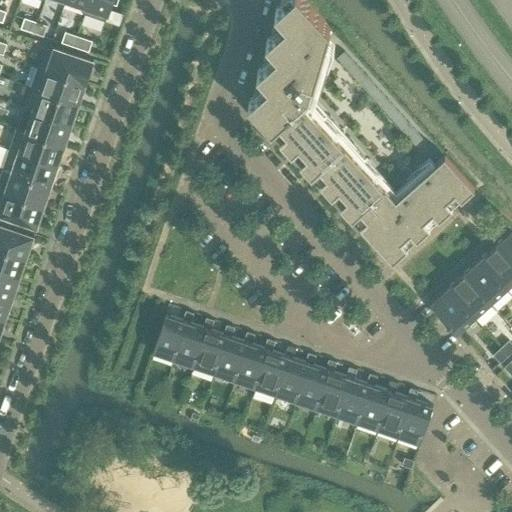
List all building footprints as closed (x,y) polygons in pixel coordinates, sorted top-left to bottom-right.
[(83,13),(84,13),(88,0),(67,0),(85,6),(83,13)] [(88,0),(84,13),(105,21),(107,14),(108,14),(108,13),(111,2),(116,4),(116,0),(88,0)] [(268,83),(250,99),(248,101),(264,118),(392,261),(408,247),(407,246),(401,240),(410,232),(415,238),(416,238),(417,239),(430,227),(429,226),(424,220),(433,212),(438,218),(439,219),(452,207),(452,206),(446,200),(455,192),(460,198),(461,199),(475,187),(445,154),(415,180),(396,198),(305,97),(311,92),(330,27),(306,0),(285,0),(275,10),(286,22),(266,40),(277,53),(257,71),(268,83)] [(20,28),(32,32),(35,21),(24,18),(20,28)] [(35,21),(32,32),(43,36),(47,25),(35,21)] [(65,44),(72,46),(76,35),(69,33),(65,44)] [(76,35),(72,46),(88,51),(92,41),(76,35)] [(45,44),(37,66),(85,82),(86,81),(85,81),(92,62),(92,61),(93,61),(93,60),(92,59),(92,60),(56,47),(55,46),(54,47),(45,44)] [(336,57),(341,63),(349,56),(344,51),(336,57)] [(341,63),(346,69),(354,62),(349,56),(341,63)] [(346,69),(352,75),(360,68),(354,62),(346,69)] [(37,66),(30,87),(78,103),(84,84),(85,84),(85,83),(85,82),(37,66)] [(352,75),(357,81),(365,74),(360,68),(352,75)] [(357,81),(363,87),(370,80),(365,74),(357,81)] [(363,87),(368,93),(376,86),(370,80),(363,87)] [(368,93),(374,99),(381,92),(376,86),(368,93)] [(30,87),(23,107),(71,123),(72,122),(71,122),(78,103),(30,87)] [(374,99),(379,105),(387,98),(381,92),(374,99)] [(379,105),(384,111),(392,104),(387,98),(379,105)] [(384,111),(390,117),(397,110),(392,104),(384,111)] [(17,126),(16,127),(64,144),(70,125),(71,125),(71,124),(71,123),(23,107),(23,108),(32,111),(26,130),(17,126)] [(390,117),(395,123),(403,116),(397,110),(390,117)] [(395,123),(401,129),(408,122),(403,116),(395,123)] [(401,129),(406,135),(414,128),(408,122),(401,129)] [(16,127),(9,148),(57,164),(58,163),(57,163),(64,144),(16,127)] [(406,135),(411,141),(415,138),(419,134),(415,130),(414,128),(406,135)] [(415,145),(417,147),(424,140),(419,134),(415,138),(411,141),(415,145)] [(424,140),(417,147),(422,153),(430,146),(424,140)] [(9,148),(2,168),(50,184),(56,166),(57,166),(57,165),(57,164),(9,148)] [(2,168),(0,175),(0,190),(43,205),(44,204),(43,204),(50,184),(2,168)] [(43,205),(0,190),(0,214),(35,226),(35,227),(36,227),(36,226),(36,225),(37,224),(36,224),(42,207),(43,207),(43,205)] [(0,247),(25,256),(32,238),(33,237),(32,236),(33,236),(33,235),(32,234),(32,235),(31,235),(0,223),(0,247)] [(511,229),(495,244),(511,263),(511,229)] [(511,263),(495,244),(479,259),(506,288),(511,282),(511,263)] [(0,247),(0,270),(18,277),(19,277),(19,276),(19,275),(25,256),(0,247)] [(479,259),(463,273),(477,289),(490,303),(505,289),(506,288),(479,259)] [(0,270),(0,293),(11,297),(14,289),(18,278),(18,279),(19,277),(18,277),(0,270)] [(463,273),(447,288),(448,289),(474,317),(490,303),(477,289),(463,273)] [(448,289),(447,288),(445,289),(430,303),(457,332),(474,317),(448,289)] [(0,316),(4,318),(5,318),(5,316),(11,297),(0,293),(0,316)] [(186,321),(190,322),(193,313),(186,310),(183,319),(186,321)] [(152,351),(173,358),(186,321),(183,319),(165,313),(152,351)] [(207,328),(211,329),(214,320),(206,317),(203,326),(207,328)] [(173,358),(194,365),(207,328),(203,326),(190,322),(186,321),(173,358)] [(227,335),(231,336),(234,327),(227,324),(223,333),(227,335)] [(194,365),(214,372),(227,335),(223,333),(211,329),(207,328),(194,365)] [(248,342),(251,343),(255,334),(247,331),(244,340),(248,342)] [(214,372),(235,379),(248,342),(244,340),(231,336),(227,335),(214,372)] [(268,349),(272,350),(275,341),(267,338),(264,347),(268,349)] [(511,343),(508,340),(501,347),(508,355),(511,351),(511,343)] [(235,379),(255,386),(268,349),(264,347),(251,343),(248,342),(235,379)] [(289,356),(292,357),(295,348),(288,345),(285,354),(289,356)] [(508,355),(501,347),(493,354),(500,362),(508,355)] [(255,386),(276,393),(289,356),(285,354),(272,350),(268,349),(255,386)] [(305,361),(309,363),(313,364),(316,355),(308,352),(305,361)] [(276,393),(296,400),(309,363),(305,361),(292,357),(289,356),(276,393)] [(329,370),(333,371),(336,362),(328,359),(325,368),(329,370)] [(296,400),(317,407),(329,370),(325,368),(313,364),(309,363),(296,400)] [(350,377),(354,378),(357,369),(349,366),(346,375),(350,377)] [(317,407),(337,414),(350,377),(346,375),(333,371),(329,370),(317,407)] [(370,384),(374,385),(377,376),(369,373),(366,382),(370,384)] [(337,414),(357,421),(370,384),(366,382),(354,378),(350,377),(337,414)] [(391,391),(394,392),(398,383),(390,380),(387,389),(391,391)] [(357,421),(378,428),(391,391),(387,389),(374,385),(370,384),(357,421)] [(407,396),(411,398),(415,399),(415,398),(418,390),(415,389),(410,387),(407,396)] [(378,428),(398,435),(411,398),(407,396),(394,392),(391,391),(378,428)] [(411,398),(398,435),(415,441),(420,442),(432,405),(415,399),(411,398)] [(402,464),(411,468),(413,460),(404,457),(402,464)]
